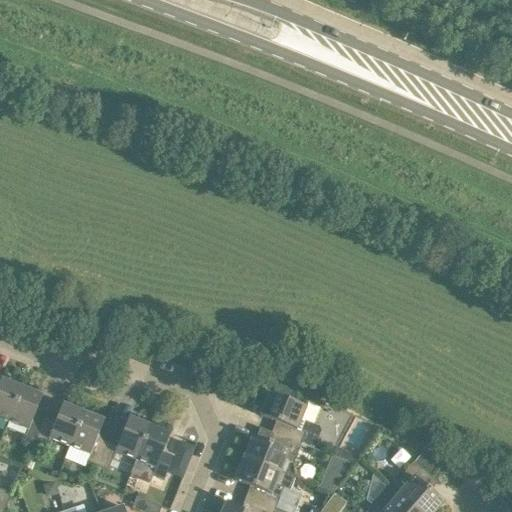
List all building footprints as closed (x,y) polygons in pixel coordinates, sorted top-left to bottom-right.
[(0,420),(6,423),(20,389),(17,387),(13,380),(6,383),(0,381),(0,420)] [(34,443),(44,419),(35,415),(42,397),(36,395),(33,388),(25,391),(20,389),(6,423),(26,432),(23,439),(34,443)] [(287,402),(269,394),(260,417),(281,426),(277,436),(300,445),(313,450),(320,432),(318,428),(309,425),(310,424),(299,420),(303,408),(287,402)] [(48,439),(68,447),(82,414),(78,412),(75,404),(67,407),(62,405),(55,423),(44,419),(34,443),(36,444),(43,447),(45,448),(48,439)] [(95,466),(105,442),(97,440),(103,422),(98,420),(95,412),(87,416),(82,414),(68,447),(89,456),(86,462),(95,466)] [(115,452),(136,461),(149,428),(144,426),(141,418),(134,421),(128,419),(118,447),(105,442),(95,466),(107,471),(115,452)] [(149,428),(136,461),(130,475),(150,484),(153,477),(164,481),(173,458),(162,453),(170,436),(164,433),(161,426),(153,429),(149,428)] [(277,436),(273,446),(252,438),(243,458),(294,479),(295,476),(294,466),(292,466),(300,445),(277,436)] [(177,451),(191,457),(195,448),(180,443),(177,451)] [(38,458),(43,447),(36,444),(31,455),(38,458)] [(423,453),(414,464),(423,471),(432,461),(423,453)] [(357,458),(352,456),(349,463),(353,465),(357,458)] [(333,494),(338,487),(353,465),(330,457),(321,480),(318,488),(333,494)] [(251,501),(274,510),(282,489),(289,492),(294,479),(243,458),(234,482),(255,490),(251,501)] [(435,511),(443,504),(425,489),(433,480),(423,471),(414,464),(413,463),(398,481),(405,487),(397,496),(415,511),(435,511)] [(58,495),(55,483),(42,486),(45,499),(58,495)] [(0,511),(3,511),(11,493),(0,488),(0,511)] [(365,511),(415,511),(397,496),(386,488),(365,511)] [(137,511),(159,511),(161,508),(136,498),(132,510),(137,511)] [(273,511),(274,510),(251,501),(247,511),(226,502),(221,511),(273,511)]
